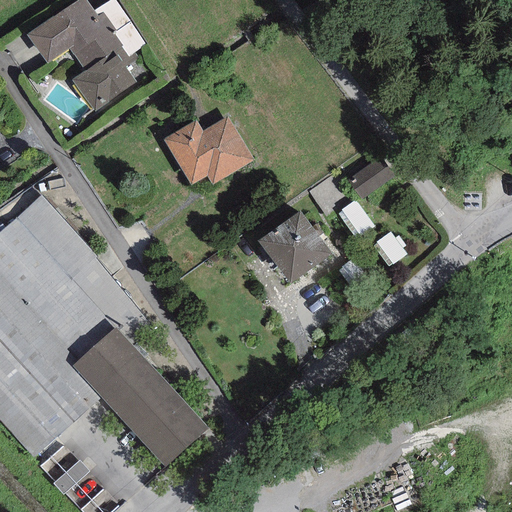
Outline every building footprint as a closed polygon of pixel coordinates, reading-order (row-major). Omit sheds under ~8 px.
[(71,80),(95,112),(136,82),(125,68),(138,59),(134,53),(128,57),(121,48),(122,46),(113,33),(116,31),(103,13),(98,17),(85,0),(79,0),(26,35),(47,64),(69,49),(84,71),(71,80)] [(163,140),(191,185),(207,177),(212,185),(253,160),(227,117),(202,132),(196,121),(163,140)] [(378,158),(347,181),(361,199),(393,177),(378,158)] [(42,195),(0,231),(0,420),(33,458),(100,397),(72,366),(116,328),(128,341),(148,321),(42,195)] [(300,210),(257,241),(289,285),(332,254),(300,210)] [(116,328),(72,366),(100,397),(164,468),(208,429),(128,341),(116,328)]
